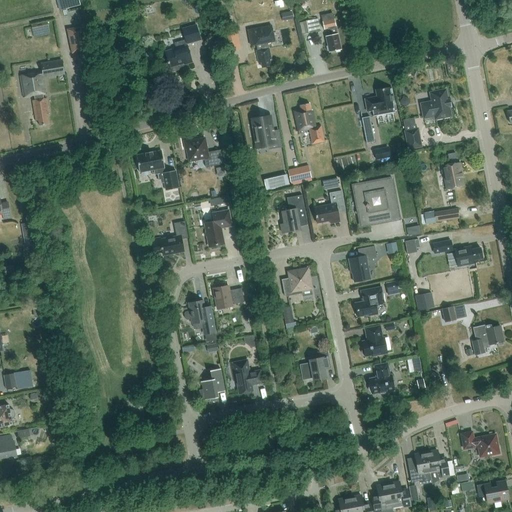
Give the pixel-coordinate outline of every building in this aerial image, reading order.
[(320,31),(318,19),(303,22),(306,34),(320,31)] [(334,19),(322,22),(324,29),(328,28),(329,36),(326,36),(329,52),(341,50),(334,19)] [(164,65),(164,67),(164,69),(166,70),(167,71),(169,71),(183,67),(182,64),(192,61),(186,43),(200,39),(196,24),(182,28),(185,39),(174,42),(176,48),(165,51),(168,61),(167,61),(167,63),(165,64),(164,65)] [(88,25),(69,29),(74,53),(93,49),(88,25)] [(251,46),(256,45),(257,50),(256,51),(258,63),(261,63),(262,67),(271,66),(269,55),(270,54),(269,48),(268,43),(275,41),(272,26),(248,30),(251,46)] [(228,51),(240,49),(236,29),(224,32),(228,51)] [(92,55),(78,58),(81,73),(95,70),(92,55)] [(38,121),(39,126),(48,124),(46,114),(49,113),(46,98),(44,98),(43,94),(47,93),(44,77),(46,76),(46,77),(64,74),(61,60),(41,64),(42,71),(35,72),(35,71),(27,73),(27,74),(20,76),(23,97),(34,95),(35,100),(32,100),(36,121),(38,121)] [(367,112),(372,111),(373,116),(373,117),(395,113),(395,112),(394,112),(391,96),(393,95),(391,87),(375,90),(377,97),(373,98),(373,97),(365,99),(367,112)] [(446,90),(430,93),(432,101),(421,104),(424,118),(424,115),(434,113),(435,119),(451,116),(449,107),(451,106),(451,107),(450,98),(449,98),(449,99),(448,99),(446,90)] [(406,97),(403,98),(400,101),(401,105),(404,107),(408,106),(410,103),(409,99),(406,97)] [(312,144),(324,142),(321,126),(315,127),(312,111),(311,111),(309,103),(300,105),(301,110),(294,112),(299,131),(309,129),(312,144)] [(269,116),(253,119),(258,145),(258,148),(268,146),(269,149),(279,148),(278,141),(275,141),(273,131),(272,125),(270,125),(269,116)] [(375,142),(371,125),(363,127),(367,144),(375,142)] [(416,129),(405,131),(408,149),(421,146),(418,129),(416,129)] [(187,149),(189,161),(204,158),(206,167),(218,165),(215,151),(207,152),(205,138),(192,141),(192,139),(183,141),(185,149),(187,149)] [(380,149),(374,150),(376,160),(382,158),(380,149)] [(136,156),(139,172),(142,172),(142,173),(143,174),(144,175),(148,175),(149,173),(149,172),(149,170),(158,169),(159,173),(157,174),(158,180),(161,180),(161,181),(164,181),(166,191),(179,188),(175,170),(165,172),(164,168),(164,167),(161,151),(152,153),(152,152),(145,153),(146,154),(136,156)] [(460,164),(443,167),(447,189),(463,186),(461,173),(462,172),(460,164)] [(308,165),(301,167),(304,179),(311,178),(308,165)] [(275,178),(277,186),(289,184),(286,175),(275,178)] [(353,184),(358,213),(356,213),(356,212),(355,212),(355,214),(358,213),(361,226),(371,224),(370,222),(378,220),(379,223),(387,221),(385,212),(397,210),(399,220),(391,177),(390,177),(391,178),(353,186),(353,184)] [(337,178),(330,179),(332,188),(339,186),(337,178)] [(331,224),(339,222),(336,208),(344,207),(341,191),(329,193),(331,204),(314,208),(316,216),(315,216),(316,218),(317,223),(330,221),(331,224)] [(291,201),(287,202),(289,210),(282,212),(284,224),(281,225),(282,233),(296,230),(295,227),(308,225),(302,195),(290,197),(291,201)] [(0,214),(2,214),(3,219),(11,217),(8,203),(0,204),(0,202),(0,214)] [(457,209),(435,212),(436,221),(459,217),(457,209)] [(207,237),(209,247),(224,244),(221,228),(232,226),(229,210),(212,213),(214,222),(205,224),(206,232),(204,235),(207,237)] [(435,223),(433,211),(424,213),(426,225),(435,223)] [(154,254),(162,252),(163,256),(169,254),(169,253),(174,252),(174,253),(183,252),(181,239),(188,238),(185,221),(174,223),(176,237),(160,240),(160,238),(152,240),(154,254)] [(29,224),(21,225),(25,248),(33,247),(29,224)] [(407,229),(409,235),(420,233),(419,226),(407,229)] [(420,250),(417,238),(405,240),(407,252),(420,250)] [(450,240),(433,244),(435,254),(452,250),(450,240)] [(389,253),(398,251),(395,241),(387,243),(389,253)] [(360,257),(348,259),(350,269),(351,269),(354,282),(370,279),(366,260),(377,258),(374,246),(358,249),(358,250),(359,250),(360,257)] [(465,247),(454,249),(458,267),(468,265),(474,264),(473,260),(482,259),(480,248),(471,249),(470,246),(465,247)] [(309,280),(307,269),(289,272),(290,278),(281,280),(284,296),(302,293),(302,296),(312,295),(310,286),(312,286),(311,280),(309,280)] [(398,281),(386,283),(387,292),(400,289),(398,281)] [(228,286),(213,288),(217,309),(232,306),(232,305),(244,302),(241,288),(233,290),(233,291),(229,292),(228,286)] [(368,316),(377,314),(375,303),(383,302),(384,303),(381,287),(361,291),(362,298),(363,298),(363,302),(355,303),(357,317),(368,315),(368,316)] [(427,294),(415,296),(418,311),(431,308),(434,308),(431,293),(427,294)] [(186,312),(184,314),(185,319),(187,320),(191,319),(192,324),(193,324),(193,328),(195,330),(204,328),(205,334),(215,332),(214,324),(211,311),(210,307),(205,308),(203,301),(187,304),(188,304),(190,311),(186,312)] [(290,306),(282,308),(285,324),(294,323),(290,306)] [(453,307),(442,309),(445,322),(456,319),(453,307)] [(395,330),(393,323),(384,324),(386,331),(395,330)] [(476,341),(472,341),(475,355),(485,353),(483,344),(489,343),(489,345),(504,342),(500,326),(486,329),(485,325),(477,327),(480,340),(476,341)] [(380,326),(365,329),(366,337),(367,336),(368,340),(362,341),(363,348),(362,349),(362,351),(362,353),(363,355),(365,356),(365,357),(376,355),(376,356),(387,353),(384,337),(382,337),(380,326)] [(317,352),(318,358),(309,360),(310,365),(303,366),(302,365),(304,379),(305,379),(305,377),(312,376),(313,380),(326,377),(324,366),(330,365),(327,350),(317,352)] [(239,394),(253,391),(251,384),(255,383),(255,384),(262,383),(260,370),(249,372),(247,360),(230,363),(233,381),(236,380),(239,394)] [(377,377),(369,379),(370,385),(369,386),(369,388),(369,390),(370,392),(372,393),(372,394),(383,392),(383,393),(394,391),(391,374),(389,375),(387,363),(374,366),(375,373),(376,373),(377,377)] [(210,399),(210,401),(218,401),(218,402),(215,385),(217,385),(217,382),(223,381),(220,369),(210,371),(211,380),(200,382),(201,382),(203,390),(199,390),(201,400),(198,401),(199,401),(210,399)] [(430,375),(438,381),(441,377),(432,372),(430,375)] [(14,373),(4,375),(6,389),(17,387),(21,386),(20,380),(16,381),(14,373)] [(423,379),(416,381),(418,389),(425,388),(423,379)] [(4,406),(4,404),(0,404),(0,427),(8,426),(8,425),(12,424),(11,419),(13,419),(15,417),(15,415),(15,412),(14,410),(12,409),(9,409),(8,405),(4,406)] [(456,419),(446,422),(450,434),(460,431),(456,419)] [(492,455),(500,454),(498,446),(498,447),(495,435),(477,438),(473,439),(472,432),(461,434),(464,449),(475,447),(475,445),(478,445),(480,457),(492,454),(492,455)] [(12,441),(11,435),(0,437),(0,458),(6,458),(7,460),(17,458),(13,441),(12,441)] [(438,480),(438,478),(449,476),(446,461),(441,462),(439,461),(437,450),(426,452),(430,473),(432,482),(432,485),(433,485),(432,483),(438,480)] [(430,473),(426,452),(414,455),(416,465),(408,467),(411,483),(419,481),(420,485),(432,482),(430,473)] [(31,464),(30,458),(18,460),(20,467),(31,464)] [(490,483),(477,486),(479,496),(486,495),(487,503),(494,502),(495,508),(502,507),(501,501),(508,499),(506,487),(505,481),(495,482),(496,489),(491,490),(490,483)] [(403,493),(401,492),(399,482),(388,484),(392,509),(411,505),(408,492),(403,493)] [(473,483),(461,485),(462,491),(474,489),(473,483)] [(374,511),(375,511),(381,511),(392,509),(388,484),(376,486),(378,497),(377,498),(372,499),(374,511)] [(415,485),(409,486),(412,501),(418,500),(415,485)] [(365,507),(363,506),(361,495),(350,497),(352,511),(372,511),(371,506),(365,507)] [(338,511),(352,511),(350,497),(338,500),(340,510),(339,511),(338,511)]
